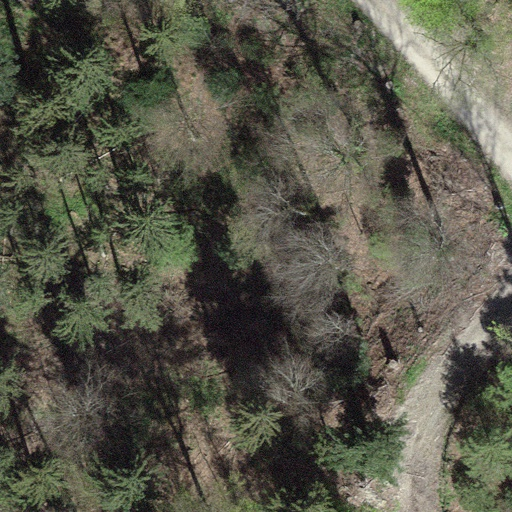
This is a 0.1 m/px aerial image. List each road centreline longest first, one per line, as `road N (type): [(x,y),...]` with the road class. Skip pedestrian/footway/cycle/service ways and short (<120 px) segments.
road 1 (track): [(511,321),(449,376),(425,434),(419,511)]
road 2 (track): [(511,164),(362,0)]
